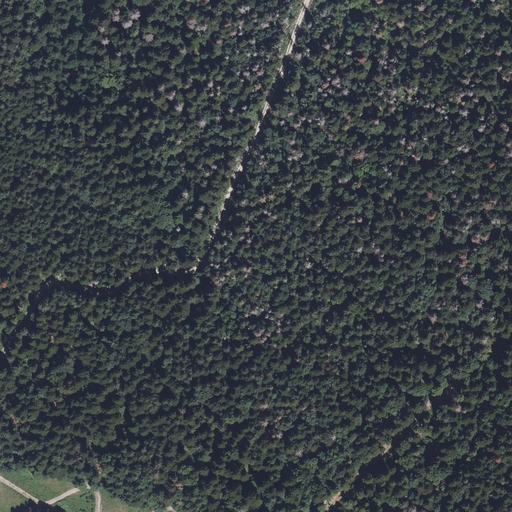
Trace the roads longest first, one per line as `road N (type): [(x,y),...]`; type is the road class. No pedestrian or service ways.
road 1 (track): [(307,0),(204,254),(187,269),(145,274),(102,293),(65,280),(44,286),(0,358)]
road 2 (track): [(135,511),(186,464),(264,475),(328,448),(421,393),(459,381),(511,333)]
